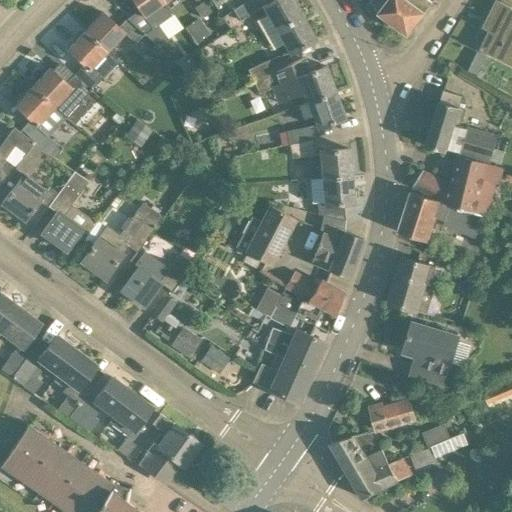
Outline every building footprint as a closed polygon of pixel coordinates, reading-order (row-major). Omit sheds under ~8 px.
[(168,42),(157,26),(171,16),(160,0),(129,0),(138,11),(127,18),(143,36),(144,35),(159,48),(168,42)] [(198,0),(160,0),(171,16),(172,15),(169,11),(184,0),(193,0),(195,2),(198,0)] [(209,0),(206,0),(194,9),(201,20),(216,9),(209,0)] [(249,0),(248,0),(232,11),(240,23),(257,12),(249,0)] [(268,31),(298,12),(291,0),(273,0),(260,8),(268,20),(264,23),(268,31)] [(374,0),(383,11),(380,14),(406,34),(412,33),(431,3),(426,0),(374,0)] [(511,10),(496,3),(486,22),(492,25),(481,49),(480,49),(479,50),(481,51),(481,50),(511,65),(511,10)] [(314,39),(298,12),(268,31),(269,33),(273,31),(287,55),(314,39)] [(118,28),(102,13),(84,32),(105,53),(124,34),(134,44),(143,36),(127,18),(126,19),(118,28)] [(197,44),(209,35),(199,21),(186,29),(197,44)] [(82,66),(73,75),(89,92),(99,81),(116,63),(105,53),(84,32),(66,51),(82,66)] [(254,84),(283,68),(277,57),(247,70),(254,84)] [(309,73),(302,59),(283,68),(254,84),(259,94),(270,89),(276,104),(302,95),(304,101),(333,90),(325,67),(309,73)] [(188,60),(177,67),(184,77),(195,70),(188,60)] [(65,83),(49,69),(31,88),(64,119),(65,119),(64,118),(89,92),(73,75),(65,83)] [(54,158),(61,148),(46,138),(56,127),(64,119),(31,88),(13,107),(29,121),(21,130),(32,143),(47,153),(54,158)] [(314,128),(344,118),(333,90),(304,101),(314,128)] [(466,128),(459,126),(464,109),(459,107),(462,97),(445,92),(445,91),(443,90),(439,103),(441,103),(427,147),(446,153),(447,150),(459,153),(490,164),(490,162),(501,165),(504,152),(494,149),(498,136),(466,127),(466,128)] [(141,149),(152,132),(138,122),(126,138),(141,149)] [(25,154),(32,143),(13,128),(0,145),(0,164),(14,146),(25,154)] [(290,147),(313,143),(310,128),(288,133),(290,147)] [(28,178),(47,153),(32,143),(25,154),(6,180),(7,180),(15,186),(1,204),(23,220),(36,203),(45,210),(47,207),(57,194),(47,188),(45,190),(28,178)] [(293,160),(316,158),(313,143),(290,147),(293,160)] [(319,178),(350,174),(348,149),(317,152),(319,178)] [(486,217),(496,183),(494,183),(498,167),(459,155),(449,187),(423,173),(419,179),(470,212),(486,217)] [(95,225),(70,206),(88,182),(73,172),(57,194),(47,207),(56,212),(41,233),(65,250),(80,229),(88,236),(95,225)] [(344,221),(342,204),(352,204),(350,174),(319,178),(321,202),(316,203),(317,215),(344,221)] [(470,212),(419,179),(415,186),(448,204),(411,192),(398,232),(428,242),(435,219),(444,223),(443,227),(479,241),(486,222),(448,209),(448,206),(470,212)] [(162,217),(157,214),(148,207),(142,203),(130,220),(127,218),(119,228),(122,231),(118,235),(105,226),(98,221),(95,225),(88,236),(82,244),(89,249),(81,262),(104,279),(126,246),(136,252),(162,217)] [(273,257),(292,218),(267,206),(243,252),(265,263),(269,255),(273,257)] [(327,271),(346,278),(362,239),(342,232),(339,241),(322,235),(313,257),(330,264),(327,271)] [(170,291),(188,265),(177,256),(167,269),(158,261),(149,273),(139,266),(120,291),(141,307),(159,283),(170,291)] [(437,286),(441,271),(403,258),(389,303),(412,310),(409,318),(422,322),(423,313),(427,314),(435,285),(437,286)] [(281,293),(280,295),(274,307),(294,316),(296,312),(300,314),(303,309),(315,314),(319,307),(334,314),(342,292),(319,280),(317,284),(294,271),(283,288),(301,300),(301,301),(281,293)] [(0,332),(1,333),(20,310),(0,295),(0,332)] [(166,297),(154,315),(162,321),(175,303),(166,297)] [(274,307),(269,317),(268,319),(288,328),(294,316),(274,307)] [(21,348),(39,324),(20,310),(1,333),(21,348)] [(444,387),(459,338),(412,324),(404,350),(416,354),(410,377),(444,387)] [(324,342),(328,332),(312,325),(308,335),(295,328),(292,335),(271,327),(266,341),(285,353),(288,347),(314,364),(324,342)] [(192,361),(204,342),(184,329),(172,347),(192,361)] [(58,375),(77,352),(55,335),(37,359),(58,375)] [(285,353),(266,341),(263,350),(278,357),(272,369),(260,364),(252,382),(267,389),(267,390),(296,404),(314,364),(288,347),(285,353)] [(220,375),(230,359),(212,347),(201,364),(220,375)] [(0,369),(0,370),(12,379),(26,359),(13,350),(0,369)] [(56,410),(69,419),(82,399),(97,380),(89,375),(95,366),(77,352),(58,375),(68,382),(61,392),(66,396),(56,410)] [(22,386),(37,367),(26,359),(12,379),(22,386)] [(112,417),(131,393),(110,378),(92,401),(112,416),(112,417)] [(511,379),(483,391),(487,402),(511,392),(511,379)] [(132,431),(151,407),(131,393),(112,417),(112,416),(106,424),(125,438),(115,451),(125,458),(141,437),(132,431)] [(416,421),(410,398),(383,406),(382,401),(367,406),(375,433),(416,421)] [(82,399),(69,419),(78,425),(92,406),(82,399)] [(182,467),(199,444),(159,415),(152,425),(163,433),(154,446),(151,444),(148,449),(144,455),(164,470),(172,459),(182,467)] [(138,511),(126,503),(129,489),(114,485),(27,425),(0,464),(0,468),(61,511),(60,511),(138,511)] [(430,450),(452,440),(446,425),(424,435),(430,450)] [(380,450),(370,431),(352,437),(328,443),(332,449),(333,448),(350,477),(384,456),(381,449),(380,450)] [(417,471),(437,463),(432,450),(412,458),(417,471)] [(388,465),(384,456),(350,477),(362,498),(412,474),(403,458),(388,465)]
